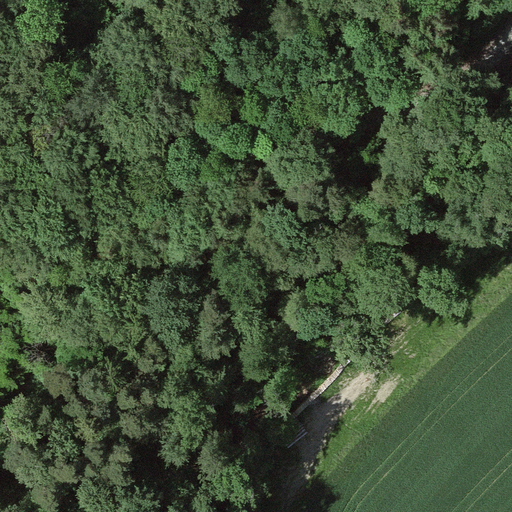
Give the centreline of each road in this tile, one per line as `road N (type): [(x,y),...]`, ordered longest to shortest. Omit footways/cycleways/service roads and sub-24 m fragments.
road 1 (track): [(511,40),(444,95),(0,251)]
road 2 (track): [(511,215),(415,298),(269,447),(234,511)]
